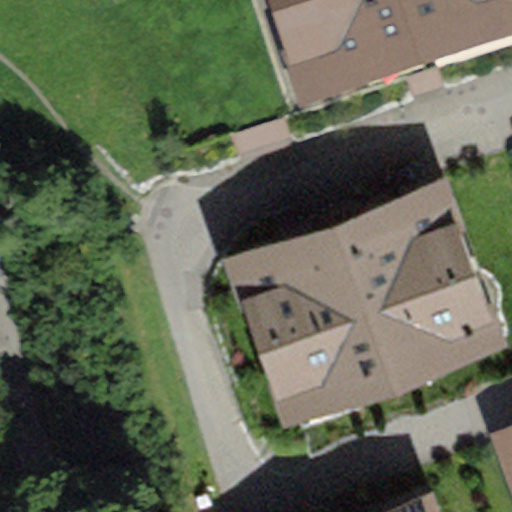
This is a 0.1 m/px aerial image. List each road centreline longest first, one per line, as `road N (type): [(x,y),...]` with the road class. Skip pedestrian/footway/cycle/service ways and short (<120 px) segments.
road 1 (residential): [(511,408),(250,498),(176,242),(194,207),(511,95)]
road 2 (residential): [(35,511),(0,373)]
